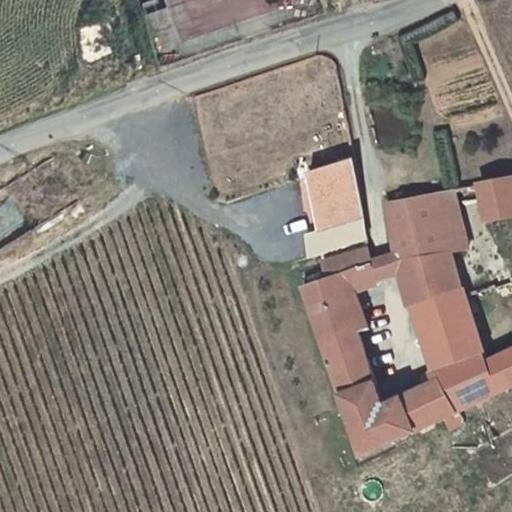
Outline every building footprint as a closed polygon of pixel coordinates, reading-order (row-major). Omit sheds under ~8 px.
[(315,204),(363,190),(357,157),(311,173),(315,204)] [(488,217),(511,211),(511,175),(480,183),(488,217)] [(473,241),(455,188),(453,187),(416,196),(426,256),(450,251),(473,241)] [(464,409),(502,390),(490,360),(487,352),(432,375),(436,385),(387,408),(359,332),(370,327),(358,290),(379,285),(376,269),(372,246),(325,260),(330,278),(306,285),(367,456),(446,419),(451,428),(469,420),(464,409)] [(426,256),(401,263),(403,279),(408,307),(462,285),(450,251),(426,256)] [(379,285),(403,279),(401,263),(376,269),(379,285)] [(432,375),(487,352),(474,316),(468,300),(462,285),(408,307),(432,375)] [(494,291),(468,300),(474,316),(500,307),(494,291)] [(502,390),(511,385),(511,349),(490,360),(502,390)]
